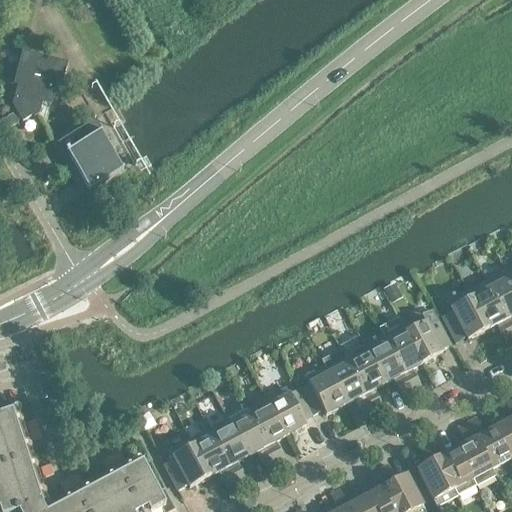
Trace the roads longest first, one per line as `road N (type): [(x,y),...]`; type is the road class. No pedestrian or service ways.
road 1 (tertiary): [(0,329),(62,300),(109,265),(435,0)]
road 2 (residential): [(511,374),(258,511)]
